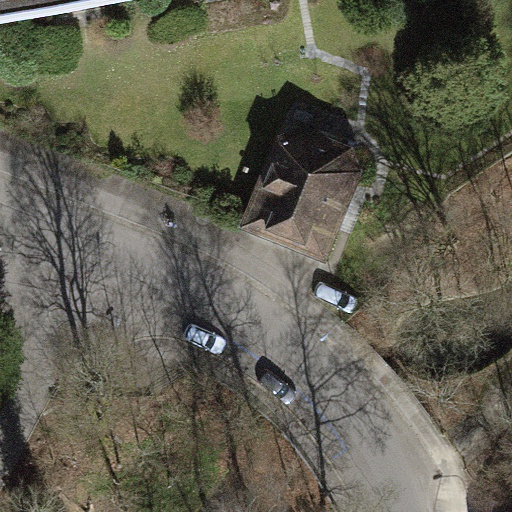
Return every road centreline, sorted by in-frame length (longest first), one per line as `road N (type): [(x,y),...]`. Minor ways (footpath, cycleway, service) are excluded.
road 1 (residential): [(78,258),(185,295),(282,347),(333,394),(373,454),(398,511)]
road 2 (residential): [(0,457),(41,381),(78,258)]
